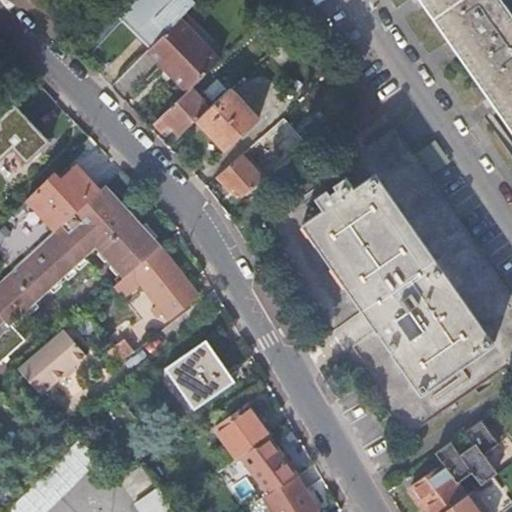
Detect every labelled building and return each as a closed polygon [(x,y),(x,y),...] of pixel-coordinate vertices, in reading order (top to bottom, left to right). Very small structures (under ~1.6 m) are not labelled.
[(131,33),(148,50),(154,43),(178,19),(189,8),(180,0),(130,0),(121,10),(117,14),(114,17),(131,33)] [(190,0),(180,0),(189,8),(194,3),(190,0)] [(418,0),(429,14),(464,65),(503,119),(511,132),(511,26),(493,0),(418,0)] [(191,89),(220,60),(178,19),(147,51),(167,72),(187,92),(191,89)] [(210,109),(191,89),(187,92),(155,124),(164,134),(168,130),(171,127),(180,136),(197,121),(210,109)] [(258,121),(230,91),(210,109),(197,121),(202,126),(226,151),(258,121)] [(0,161),(11,151),(25,166),(36,156),(48,144),(12,107),(0,118),(0,161)] [(339,343),(406,437),(511,363),(511,295),(395,128),(258,223),(339,343)] [(241,156),(216,178),(231,193),(235,190),(238,193),(241,197),(261,179),(241,156)] [(27,200),(55,231),(98,192),(76,168),(59,183),(56,179),(52,175),(27,200)] [(122,278),(129,272),(159,247),(153,240),(141,227),(132,217),(104,187),(98,192),(55,231),(0,280),(0,352),(5,358),(24,341),(9,324),(10,323),(18,315),(24,310),(32,302),(47,288),(56,281),(61,275),(70,268),(73,265),(81,258),(93,246),(98,252),(106,260),(110,265),(116,271),(118,273),(122,278)] [(141,227),(153,240),(155,237),(144,224),(141,227)] [(190,286),(159,247),(129,272),(122,278),(111,287),(120,298),(138,283),(156,304),(150,309),(157,317),(162,313),(167,318),(196,295),(190,286)] [(101,265),(106,260),(98,252),(93,256),(101,265)] [(85,263),(81,258),(73,265),(77,270),(85,263)] [(113,277),(118,273),(116,271),(110,265),(105,270),(113,277)] [(74,273),(70,268),(61,275),(66,281),(74,273)] [(60,286),(56,281),(47,288),(52,294),(60,286)] [(37,308),(32,302),(24,310),(29,315),(37,308)] [(18,315),(10,323),(15,328),(23,321),(18,315)] [(35,392),(39,396),(84,357),(61,330),(15,369),(35,392)] [(131,333),(123,338),(131,349),(139,343),(131,333)] [(118,336),(110,341),(113,345),(121,340),(118,336)] [(117,360),(130,350),(122,339),(121,340),(113,345),(112,346),(96,357),(105,369),(117,360)] [(231,385),(232,384),(226,375),(199,340),(197,342),(199,343),(162,372),(192,412),(229,384),(231,385)] [(213,430),(235,459),(238,457),(266,436),(268,436),(256,420),(246,406),(213,430)] [(496,443),(480,420),(463,433),(472,445),(459,454),(450,442),(435,453),(439,459),(443,464),(456,483),(471,472),(479,484),(496,473),(482,453),(496,443)] [(266,494),(295,476),(296,475),(279,454),(266,436),(238,457),(266,494)] [(43,511),(95,462),(78,441),(1,511),(43,511)] [(426,511),(441,511),(465,495),(456,483),(443,464),(409,488),(426,511)] [(317,511),(306,493),(295,476),(266,494),(260,497),(268,510),(269,511),(317,511)] [(173,511),(170,506),(155,486),(134,502),(140,511),(173,511)] [(487,511),(472,490),(465,495),(441,511),(487,511)]
